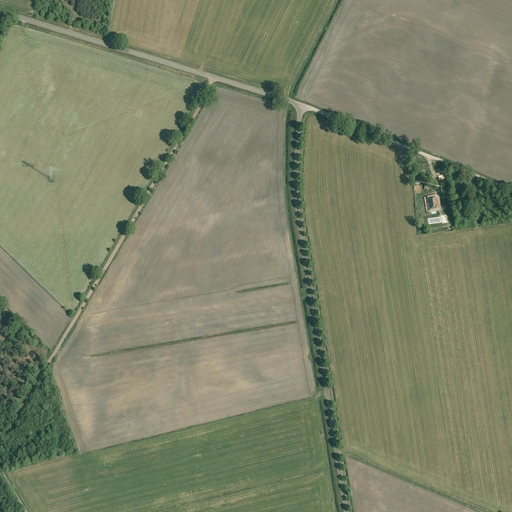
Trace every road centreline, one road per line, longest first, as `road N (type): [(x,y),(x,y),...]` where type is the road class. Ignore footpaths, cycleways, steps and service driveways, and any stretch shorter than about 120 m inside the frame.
road 1 (unclassified): [(345,511),(297,208),(300,104),(0,13)]
road 2 (track): [(0,447),(213,77)]
road 3 (track): [(300,104),(511,191)]
